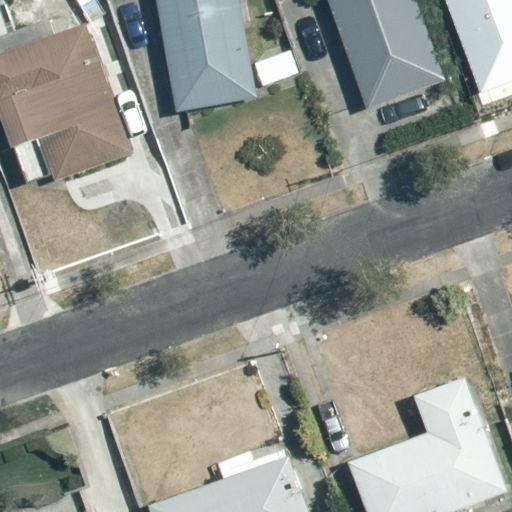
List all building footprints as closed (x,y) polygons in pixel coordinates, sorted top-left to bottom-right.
[(159,0),(176,114),(255,102),(240,0),(159,0)] [(325,0),(368,115),(448,84),(417,0),(325,0)] [(511,38),(505,21),(511,18),(511,0),(444,0),(469,67),(511,50),(511,38)] [(0,47),(0,119),(26,191),(134,152),(89,27),(64,36),(60,25),(0,47)] [(257,61),(268,92),(304,80),(293,49),(257,61)] [(348,462),(366,511),(463,511),(511,494),(468,379),(412,400),(425,433),(348,462)] [(226,479),(148,507),(150,511),(315,511),(289,441),(257,453),(255,446),(219,459),(226,479)]
